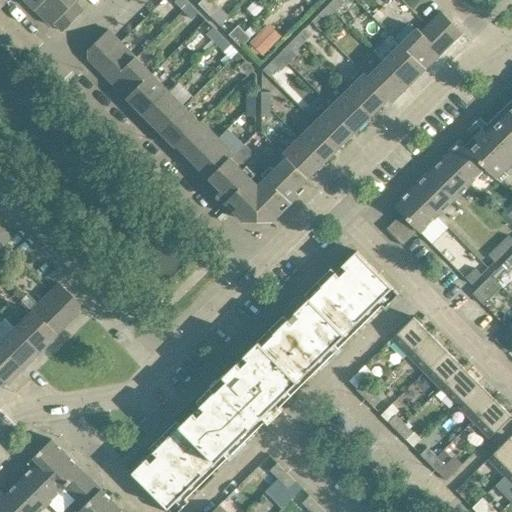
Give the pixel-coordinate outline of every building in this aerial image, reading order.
[(25,0),(35,9),(44,0),(25,0)] [(75,3),(76,2),(75,1),(74,0),(44,0),(35,9),(51,26),(54,23),(62,32),(84,11),(75,3)] [(176,0),(175,2),(183,11),(190,4),(185,0),(176,0)] [(205,11),(214,2),(212,0),(202,0),(198,4),(205,11)] [(340,0),(333,0),(328,5),(335,12),(343,3),(340,0)] [(220,8),(214,2),(205,11),(211,17),(220,8)] [(192,20),(198,13),(190,4),(183,11),(192,20)] [(335,12),(328,5),(319,14),(326,20),(335,12)] [(442,12),(431,23),(451,44),(463,33),(442,12)] [(265,55),(281,34),(266,23),(250,43),(265,55)] [(431,23),(428,26),(421,32),(417,29),(401,45),(425,70),(451,44),(431,23)] [(238,26),(229,35),(235,41),(244,32),(238,26)] [(251,27),(246,32),(251,37),(256,32),(251,27)] [(206,34),(215,43),(221,37),(213,28),(206,34)] [(88,59),(110,82),(135,57),(109,29),(88,50),(88,59)] [(305,29),(296,37),(302,44),(311,35),(305,29)] [(250,38),(244,32),(235,41),(241,48),(250,38)] [(230,46),(221,37),(215,43),(224,52),(230,46)] [(302,44),(296,37),(287,46),(294,52),(302,44)] [(425,70),(401,45),(384,61),(408,86),(425,70)] [(286,60),(280,54),(263,70),(269,77),(286,60)] [(110,82),(127,98),(152,73),(135,57),(110,82)] [(254,70),(245,61),(239,67),(248,76),(254,70)] [(392,103),(408,86),(384,61),(368,77),(367,78),(388,99),(392,103)] [(143,115),(168,90),(152,73),(127,98),(143,115)] [(365,73),(348,90),(372,115),(388,99),(367,78),(368,77),(365,73)] [(184,106),(183,105),(191,97),(179,84),(171,92),(168,90),(143,115),(159,131),(184,106)] [(356,131),(372,115),(348,90),(332,106),(356,131)] [(247,104),(256,104),(256,92),(247,92),(247,104)] [(262,104),(271,104),(271,92),(262,92),(262,104)] [(461,142),(497,178),(511,163),(511,99),(465,145),(461,141),(461,142)] [(256,104),(247,104),(247,117),(256,117),(256,104)] [(271,104),(262,104),(262,117),(271,117),(271,104)] [(159,131),(175,148),(202,121),(201,121),(200,122),(184,106),(159,131)] [(356,131),(332,106),(316,122),(340,147),(356,131)] [(177,146),(193,162),(218,138),(202,121),(175,148),(176,148),(177,146)] [(324,163),(340,147),(316,122),(300,138),(324,163)] [(193,162),(210,179),(235,155),(234,154),(218,138),(193,162)] [(324,163),(300,138),(284,153),(308,178),(324,163)] [(444,158),(470,184),(486,169),(496,179),(497,178),(461,142),(444,158)] [(221,191),(217,195),(244,222),(258,222),(258,185),(240,167),(251,156),(251,151),(244,144),(234,154),(235,155),(210,179),(221,191)] [(295,191),(308,178),(284,153),(282,155),(286,158),(258,186),(258,185),(258,222),(272,222),(299,195),(295,191)] [(444,158),(428,174),(454,200),(470,184),(444,158)] [(428,174),(411,191),(437,217),(454,200),(428,174)] [(410,222),(418,231),(420,233),(437,217),(411,191),(395,207),(401,214),(410,222)] [(386,229),(394,238),(410,222),(401,214),(386,229)] [(418,231),(410,222),(394,238),(403,246),(418,231)] [(0,246),(2,244),(11,236),(3,227),(0,224),(0,246)] [(511,238),(509,236),(499,246),(505,252),(511,244),(511,238)] [(495,262),(505,252),(499,246),(489,256),(495,262)] [(259,341),(256,344),(223,376),(227,380),(216,392),(215,391),(179,426),(180,427),(168,439),(168,438),(132,473),(170,511),(178,511),(189,502),(182,495),(262,416),(269,423),(283,409),(277,402),(296,382),(378,301),(385,308),(399,294),(357,251),(321,286),(322,287),(310,299),(309,298),(274,333),(274,334),(263,345),(259,341)] [(506,260),(496,270),(502,276),(511,266),(506,260)] [(476,269),(466,279),(472,285),(482,275),(476,269)] [(472,294),(483,305),(501,287),(491,276),(472,294)] [(32,308),(57,333),(78,312),(78,304),(57,283),(32,308)] [(40,350),(57,333),(32,308),(16,324),(40,350)] [(414,317),(405,325),(391,339),(408,356),(430,334),(414,317)] [(0,339),(0,341),(23,366),(40,350),(16,324),(0,339)] [(446,351),(430,334),(408,356),(424,372),(446,351)] [(0,375),(7,383),(23,366),(0,341),(0,375)] [(424,372),(440,389),(462,367),(446,351),(424,372)] [(478,383),(462,367),(440,389),(456,405),(478,383)] [(356,390),(365,399),(372,391),(364,382),(356,390)] [(478,383),(456,405),(472,421),(495,399),(478,383)] [(365,399),(374,408),(381,400),(372,391),(365,399)] [(511,416),(495,399),(472,421),(489,438),(511,416)] [(393,404),(381,415),(388,422),(396,415),(400,411),(393,404)] [(388,422),(397,431),(405,424),(396,415),(388,422)] [(413,433),(405,424),(397,431),(406,440),(413,433)] [(488,459),(505,476),(511,469),(511,439),(510,438),(488,459)] [(51,476),(70,458),(51,439),(33,458),(51,476)] [(420,455),(429,464),(437,456),(428,447),(420,455)] [(437,456),(442,461),(448,455),(443,450),(437,456)] [(442,461),(437,456),(429,464),(438,473),(446,465),(442,461)] [(32,469),(23,478),(49,504),(64,489),(51,476),(33,458),(27,464),(32,469)] [(88,476),(70,458),(51,476),(64,489),(65,488),(70,494),(88,476)] [(270,471),(279,480),(286,472),(277,463),(270,471)] [(286,472),(279,480),(288,489),(295,481),(286,472)] [(83,507),(101,490),(88,476),(70,494),(83,507)] [(40,511),(49,504),(23,478),(7,494),(24,511),(40,511)] [(112,511),(118,507),(101,490),(83,507),(77,511),(112,511)] [(24,511),(7,494),(0,500),(0,511),(24,511)] [(302,503),(310,511),(311,511),(318,505),(309,496),(302,503)]
